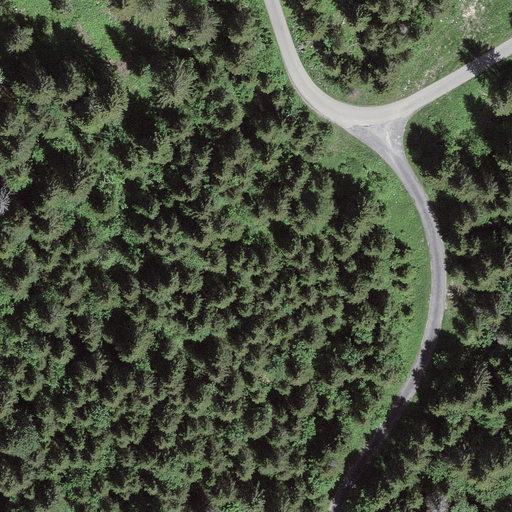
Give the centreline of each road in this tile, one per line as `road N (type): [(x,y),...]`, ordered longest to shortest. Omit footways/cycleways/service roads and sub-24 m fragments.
road 1 (track): [(376,122),(420,195),(441,283),(415,385),(338,511)]
road 2 (track): [(273,0),(301,79),(328,108),(376,122)]
road 3 (track): [(511,48),(376,122)]
